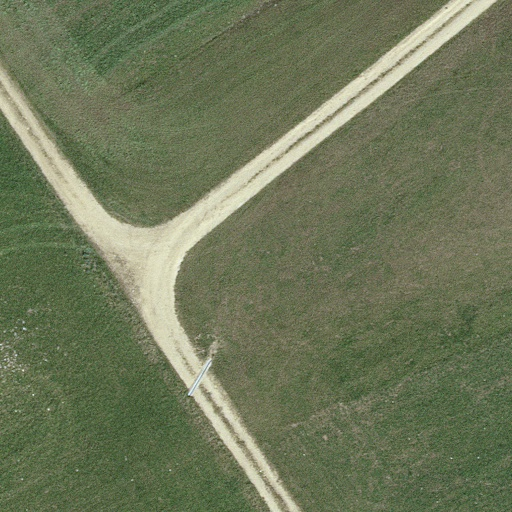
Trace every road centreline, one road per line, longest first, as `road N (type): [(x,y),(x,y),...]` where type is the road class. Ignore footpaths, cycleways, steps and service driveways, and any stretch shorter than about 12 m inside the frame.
road 1 (track): [(283,511),(142,282),(0,76)]
road 2 (track): [(483,0),(142,282)]
